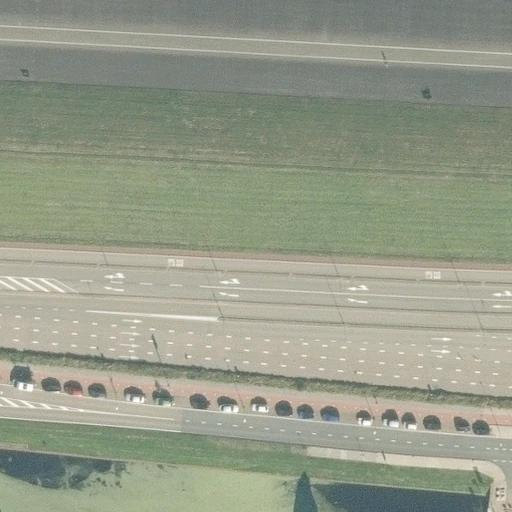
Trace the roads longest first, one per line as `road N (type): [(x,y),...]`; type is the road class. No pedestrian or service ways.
road 1 (tertiary): [(0,399),(511,448)]
road 2 (primary): [(511,298),(0,269)]
road 3 (primary): [(88,304),(215,345),(511,361)]
road 4 (unclassified): [(88,304),(511,321)]
